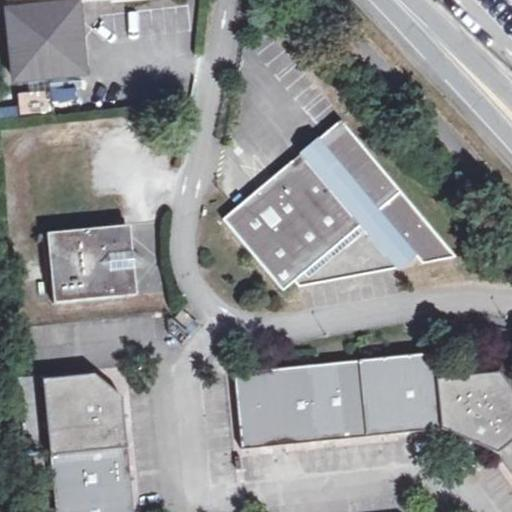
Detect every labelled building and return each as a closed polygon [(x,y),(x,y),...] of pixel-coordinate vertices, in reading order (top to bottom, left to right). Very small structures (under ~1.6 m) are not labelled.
[(9,12),(13,52),(47,80),(75,77),(74,68),(82,68),(75,5),(74,0),(4,0),(6,12),(9,12)] [(14,83),(47,80),(13,52),(11,52),(14,83)] [(74,68),(75,77),(82,76),(82,68),(74,68)] [(303,164),(296,157),(240,209),(221,226),(282,291),(293,282),(298,288),(395,264),(392,260),(409,247),(420,259),(450,251),(333,122),(311,142),(318,150),(303,164)] [(311,142),(296,157),(303,164),(318,150),(311,142)] [(132,252),(130,236),(118,227),(47,233),(53,301),(124,296),(135,282),(133,265),(142,257),(132,252)] [(187,327),(193,319),(181,309),(175,316),(187,327)] [(493,452),(511,437),(511,389),(499,373),(438,378),(435,354),(234,372),(241,447),(267,445),(326,440),(404,433),(444,429),(470,441),(493,452)] [(138,511),(134,474),(126,395),(115,386),(98,373),(45,378),(59,511),(138,511)] [(511,437),(493,452),(511,476),(511,437)]
